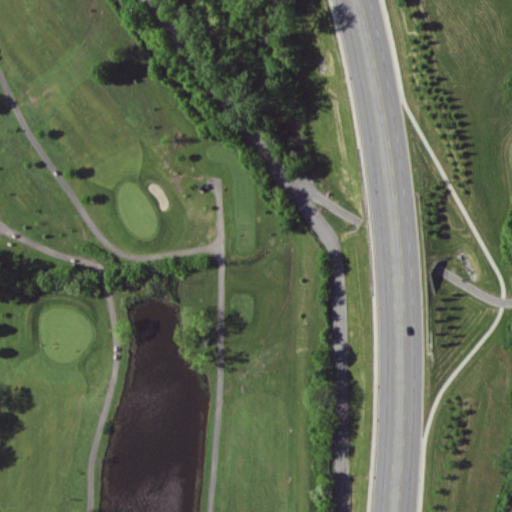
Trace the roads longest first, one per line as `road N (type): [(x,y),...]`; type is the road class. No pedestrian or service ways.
road 1 (track): [(0,74),(36,144),(114,249),(142,256),(219,244)]
road 2 (trunk): [(396,236),(402,336),(395,511)]
road 3 (track): [(220,270),(208,511)]
road 4 (trunk): [(357,0),(387,142),(396,236)]
road 5 (track): [(104,285),(115,356),(91,455),(88,511)]
